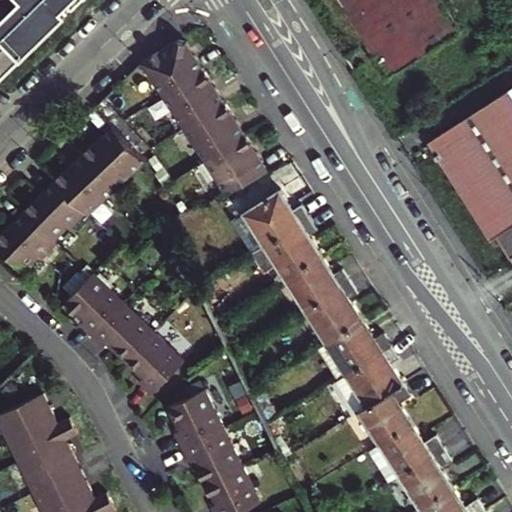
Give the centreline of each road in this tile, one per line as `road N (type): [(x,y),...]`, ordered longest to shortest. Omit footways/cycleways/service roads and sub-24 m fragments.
road 1 (tertiary): [(226,0),(396,263),(511,414)]
road 2 (tertiary): [(511,387),(368,161),(279,0)]
road 3 (residential): [(151,511),(87,384),(0,297)]
road 4 (residential): [(153,0),(0,145)]
